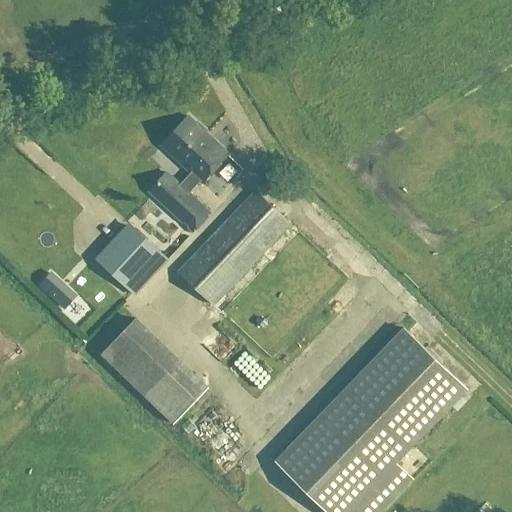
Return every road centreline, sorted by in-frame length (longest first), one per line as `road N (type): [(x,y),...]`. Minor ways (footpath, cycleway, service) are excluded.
road 1 (tertiary): [(0,115),(77,77),(169,53),(298,0)]
road 2 (unknown): [(190,44),(273,184),(347,249),(368,298)]
